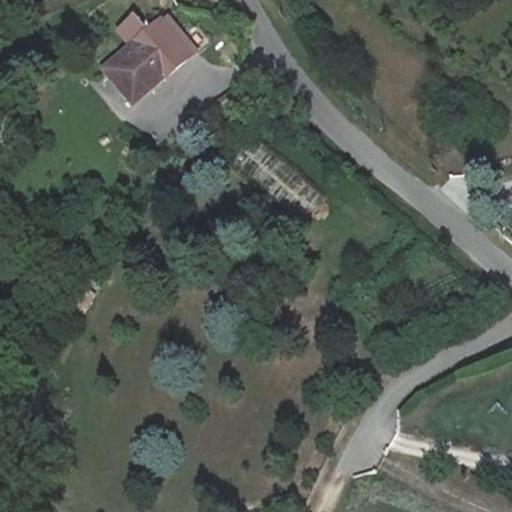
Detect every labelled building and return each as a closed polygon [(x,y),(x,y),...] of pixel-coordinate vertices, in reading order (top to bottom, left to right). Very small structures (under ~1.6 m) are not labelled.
[(106,71),(135,105),(193,58),(165,25),(163,23),(151,33),(139,19),(122,33),(134,48),(106,71)] [(171,20),(165,25),(193,58),(199,53),(171,20)] [(239,94),(210,113),(227,140),(256,121),(239,94)] [(297,199),(311,209),(325,189),(255,142),(235,172),(290,209),(297,199)] [(56,309),(74,323),(95,297),(76,283),(56,309)]
